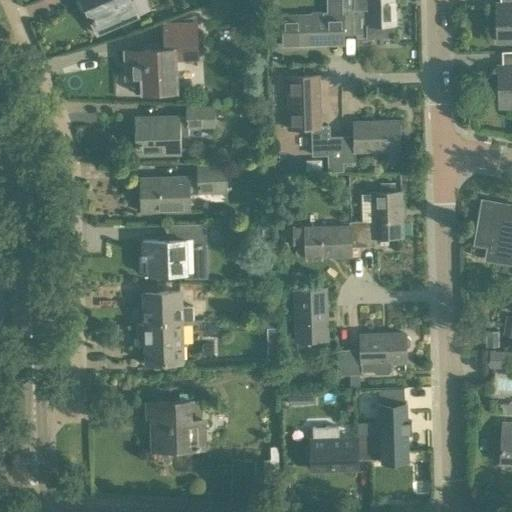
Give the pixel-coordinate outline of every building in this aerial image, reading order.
[(137,16),(129,0),(82,0),(98,34),(137,16)] [(280,17),(281,45),(342,43),(342,34),(354,33),(353,9),(341,10),(340,0),(324,0),(325,15),(280,17)] [(353,9),(354,33),(366,33),(367,39),(394,38),(392,0),(354,0),(354,9),(353,9)] [(511,0),(494,0),(496,39),(511,38),(511,0)] [(198,59),(196,21),(164,23),(165,47),(125,49),(126,77),(142,76),(143,91),(177,90),(175,60),(198,59)] [(511,61),(497,63),(499,103),(511,102),(511,61)] [(313,156),(329,155),(329,137),(330,137),(330,126),(319,126),(317,76),(287,76),(289,128),(312,127),(313,156)] [(214,127),(213,106),(186,106),(186,117),(138,118),(139,153),(177,152),(177,135),(188,135),(188,128),(214,127)] [(353,136),(341,136),(342,163),(354,162),(354,151),(398,149),(397,120),(352,122),(353,136)] [(330,163),(342,163),(341,136),(329,137),(330,163)] [(227,192),(226,163),(194,165),(194,175),(140,177),(142,213),(189,211),(188,194),(227,192)] [(360,221),(360,246),(373,246),(373,238),(400,237),(399,192),(371,192),(372,221),(360,221)] [(511,204),(483,199),(475,242),(489,245),(486,257),(511,262),(511,204)] [(360,246),(360,221),(348,221),(348,227),(304,228),(304,225),(292,226),(293,243),(304,243),(304,256),(348,255),(348,247),(360,246)] [(205,245),(204,224),(165,225),(166,240),(142,241),(143,275),(186,273),(185,246),(205,245)] [(325,340),(323,288),(294,288),(295,341),(325,340)] [(145,321),(181,320),(181,319),(193,319),(193,304),(181,304),(180,292),(144,293),(145,321)] [(181,320),(145,321),(145,324),(137,324),(138,345),(145,345),(146,363),(182,362),(181,320)] [(498,345),(497,329),(484,330),(485,345),(498,345)] [(347,349),(348,375),(360,374),(360,364),(404,362),(403,333),(359,334),(359,349),(347,349)] [(337,375),(348,375),(347,349),(336,349),(337,375)] [(490,349),(490,350),(489,365),(509,367),(510,350),(502,350),(490,349)] [(379,402),(405,401),(404,387),(379,388),(379,402)] [(190,420),(189,401),(148,402),(148,417),(153,417),(154,450),(204,449),(203,419),(190,420)] [(358,434),(367,434),(368,460),(379,459),(379,449),(406,448),(405,404),(378,405),(379,421),(358,422),(358,434)] [(356,460),(368,460),(367,434),(358,434),(354,435),(355,440),(339,440),(339,426),(314,427),(314,441),(310,441),(310,469),(356,468),(356,460)] [(511,431),(501,431),(499,462),(511,462),(511,431)] [(278,483),(277,459),(258,460),(259,484),(278,483)]
